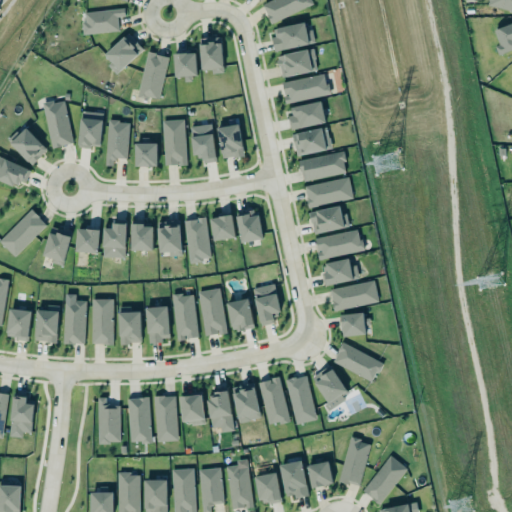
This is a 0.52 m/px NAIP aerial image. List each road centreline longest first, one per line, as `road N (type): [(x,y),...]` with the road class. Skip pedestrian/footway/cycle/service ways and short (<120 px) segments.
road 1 (residential): [(165,14),(224,11),(240,28),(308,342)]
road 2 (residential): [(308,342),(144,370),(0,364)]
road 3 (residential): [(67,188),(185,193),(272,177)]
road 4 (tertiary): [(63,372),(44,511)]
